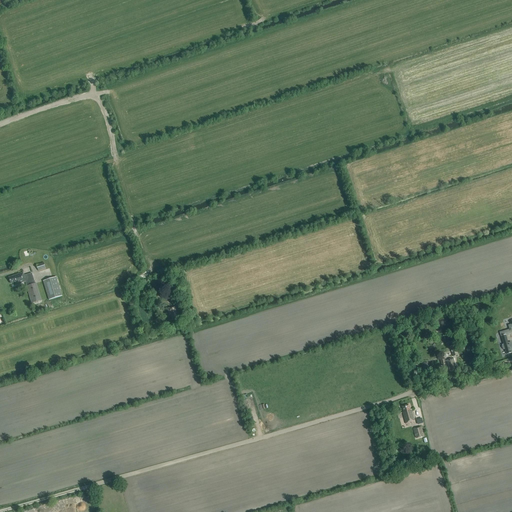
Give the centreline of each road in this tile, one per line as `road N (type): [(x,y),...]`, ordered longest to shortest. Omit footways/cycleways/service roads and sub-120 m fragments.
road 1 (unclassified): [(0,511),(411,392)]
road 2 (track): [(0,381),(153,330),(164,315)]
